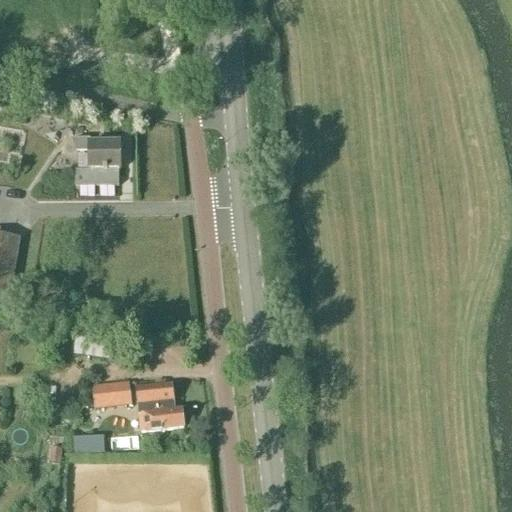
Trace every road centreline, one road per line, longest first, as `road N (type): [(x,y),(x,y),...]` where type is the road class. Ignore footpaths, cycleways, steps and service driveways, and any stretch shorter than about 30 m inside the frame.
road 1 (secondary): [(275,511),(243,209)]
road 2 (residential): [(204,210),(236,511)]
road 3 (secondary): [(243,209),(228,0)]
road 4 (track): [(83,54),(155,68),(231,57)]
